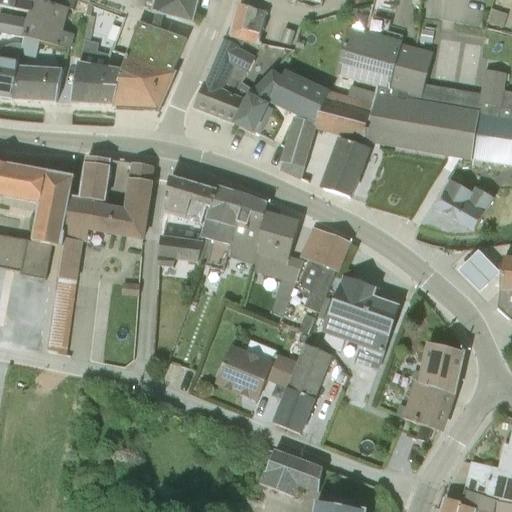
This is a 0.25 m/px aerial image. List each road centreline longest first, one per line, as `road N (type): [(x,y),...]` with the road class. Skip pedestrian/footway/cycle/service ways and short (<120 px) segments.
road 1 (tertiary): [(493,384),(465,314),(403,254),(318,207),(165,154)]
road 2 (residential): [(138,383),(424,498)]
road 3 (residential): [(138,383),(165,154)]
road 4 (tertiary): [(165,154),(0,136)]
road 5 (residential): [(221,0),(175,107),(165,154)]
road 6 (residential): [(0,352),(138,383)]
road 7 (tertiary): [(424,498),(493,384)]
